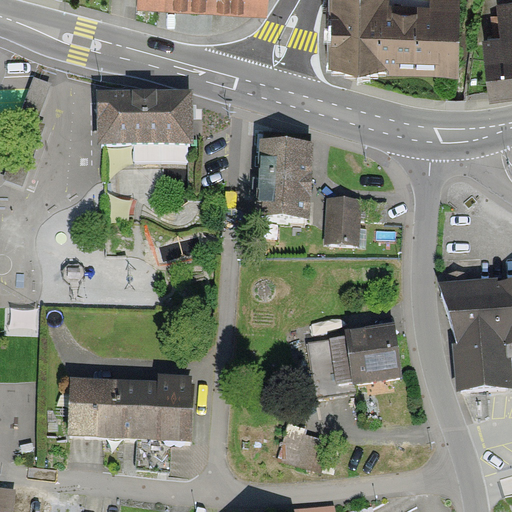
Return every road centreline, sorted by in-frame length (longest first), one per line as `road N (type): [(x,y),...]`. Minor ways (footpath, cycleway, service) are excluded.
road 1 (residential): [(262,92),(242,141),(215,496)]
road 2 (residential): [(433,136),(428,331),(470,478)]
road 3 (secondary): [(0,17),(262,92)]
road 4 (residential): [(470,478),(215,496)]
road 5 (residential): [(215,496),(16,473)]
road 6 (secondary): [(433,136),(262,92)]
